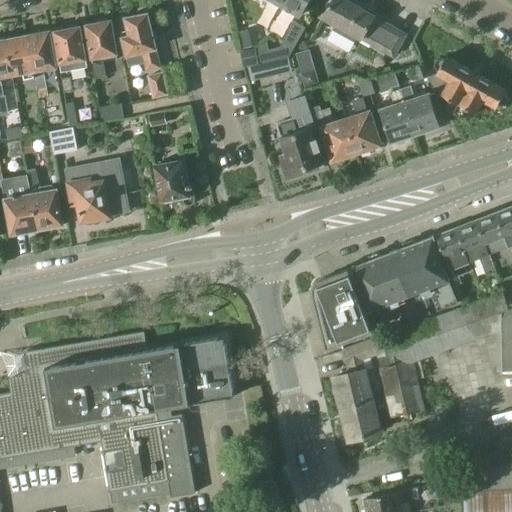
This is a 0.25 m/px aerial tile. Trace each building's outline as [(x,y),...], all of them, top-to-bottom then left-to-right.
[(271,0),(299,15),(307,0),(271,0)] [(345,0),(332,0),(323,17),(336,24),(333,30),(354,43),(358,37),(363,39),(362,39),(393,57),(406,34),(376,16),(376,17),(345,0)] [(146,70),(160,66),(147,13),(125,17),(130,36),(122,37),(127,55),(125,56),(128,67),(145,63),(146,70)] [(117,53),(111,20),(86,24),(92,57),(117,53)] [(295,46),(305,27),(293,20),(283,39),(294,46),(295,46)] [(54,30),(53,30),(60,65),(61,72),(88,67),(87,60),(86,60),(80,25),(77,26),(74,24),(67,25),(66,28),(54,30)] [(36,34),(27,35),(37,90),(47,88),(43,69),(55,66),(49,31),(47,32),(45,30),(38,31),(36,34)] [(7,39),(5,39),(12,74),(23,72),(26,92),(37,90),(27,35),(18,37),(15,35),(9,36),(7,39)] [(0,96),(4,96),(0,77),(12,74),(5,39),(3,40),(1,38),(0,38),(0,96)] [(295,46),(294,46),(283,39),(279,46),(256,51),(259,64),(289,56),(295,46)] [(311,50),(298,53),(302,70),(315,68),(311,50)] [(438,74),(429,76),(436,96),(442,94),(449,98),(466,68),(446,56),(444,59),(436,59),(433,65),(437,71),(436,73),(438,74)] [(103,60),(92,63),(92,64),(95,79),(106,77),(103,62),(103,60)] [(424,65),(415,68),(418,79),(427,77),(424,65)] [(449,98),(451,99),(446,109),(461,118),(467,108),(468,109),(486,79),(466,68),(449,98)] [(147,75),(152,99),(168,95),(162,72),(147,75)] [(301,74),(299,74),(303,89),(319,85),(317,77),(307,72),(301,74)] [(61,78),(63,92),(73,90),(70,76),(61,78)] [(367,82),(371,95),(379,92),(375,79),(367,82)] [(483,100),(496,107),(497,105),(505,105),(509,99),(505,92),(506,90),(486,79),(468,109),(475,113),(483,100)] [(415,96),(411,86),(400,89),(415,133),(425,129),(428,132),(435,130),(438,125),(440,124),(429,92),(415,96)] [(379,108),(390,141),(393,140),(396,143),(404,140),(405,136),(415,133),(400,89),(390,93),(393,103),(379,108)] [(310,110),(305,95),(287,101),(293,119),(291,120),(274,125),(283,155),(281,156),(285,166),(281,167),(284,179),(302,174),(301,170),(322,164),(317,150),(322,149),(316,129),(310,110)] [(359,151),(360,155),(370,152),(369,148),(381,144),(370,111),(367,111),(363,98),(352,101),(356,115),(345,118),(356,152),(359,151)] [(77,124),(74,102),(65,103),(68,125),(77,124)] [(123,117),(121,103),(99,107),(101,121),(123,117)] [(310,110),(316,129),(322,128),(332,160),(344,156),(345,160),(356,156),(355,153),(356,152),(345,118),(334,122),(329,108),(321,111),(320,107),(310,110)] [(145,114),(148,128),(167,124),(164,110),(145,114)] [(49,131),(54,154),(77,150),(73,127),(49,131)] [(102,166),(67,172),(69,184),(73,206),(79,205),(82,221),(93,219),(96,223),(108,221),(109,216),(110,216),(110,215),(129,211),(125,193),(122,193),(116,160),(101,163),(102,166)] [(194,198),(191,182),(187,183),(184,160),(154,166),(160,201),(163,201),(163,202),(183,199),(183,200),(184,202),(184,203),(187,204),(188,204),(190,204),(192,204),(192,203),(193,202),(194,202),(194,201),(195,200),(194,198)] [(37,171),(27,173),(27,175),(29,184),(30,194),(31,194),(35,213),(38,229),(49,227),(52,230),(59,228),(61,224),(63,224),(56,189),(53,189),(41,192),(40,187),(37,171)] [(2,173),(0,173),(0,187),(3,187),(4,190),(5,199),(12,234),(24,232),(27,234),(33,233),(35,230),(38,229),(35,213),(31,194),(30,194),(29,184),(27,175),(25,175),(23,173),(16,174),(14,177),(3,179),(2,173)] [(511,204),(497,211),(511,254),(511,204)] [(511,254),(497,211),(477,219),(489,253),(499,249),(502,258),(499,259),(502,267),(511,262),(511,254)] [(477,219),(458,226),(470,260),(479,257),(485,275),(495,271),(489,253),(477,219)] [(459,277),(472,271),(469,261),(470,260),(458,226),(435,235),(449,268),(456,285),(461,283),(459,277)] [(433,236),(393,252),(409,294),(419,321),(431,317),(424,300),(420,301),(419,298),(424,296),(427,295),(430,303),(434,302),(438,311),(457,304),(448,279),(449,279),(433,236)] [(393,252),(353,267),(369,310),(387,303),(390,308),(400,304),(398,299),(409,294),(393,252)] [(339,271),(318,279),(319,279),(317,280),(316,281),(315,282),(314,283),(313,284),(312,286),(312,287),(312,289),(312,290),(312,291),(312,292),(326,348),(372,330),(350,273),(349,273),(347,268),(339,271)] [(387,354),(390,362),(381,366),(378,367),(385,397),(389,410),(390,417),(426,409),(414,362),(495,332),(496,371),(511,370),(511,302),(506,304),(502,292),(431,317),(419,321),(382,333),(380,334),(386,352),(387,354)] [(0,511),(0,458),(21,455),(99,441),(108,491),(110,491),(112,504),(170,493),(171,497),(195,493),(182,415),(172,416),(170,407),(233,396),(232,390),(223,336),(179,344),(146,349),(143,331),(41,348),(41,349),(23,352),(25,362),(19,372),(9,374),(12,391),(0,393),(0,511)] [(380,334),(375,336),(342,348),(348,365),(349,367),(364,361),(377,356),(386,352),(380,334)] [(387,354),(378,358),(381,366),(390,362),(387,354)] [(350,372),(332,377),(337,394),(336,394),(338,406),(340,406),(340,408),(373,400),(364,361),(349,367),(350,372)] [(373,400),(340,408),(344,425),(343,425),(346,437),(347,437),(348,440),(381,432),(376,413),(389,410),(385,397),(373,400)] [(511,511),(511,461),(461,472),(462,511),(511,511)] [(397,491),(363,498),(365,511),(401,511),(400,504),(410,501),(410,500),(418,498),(418,497),(416,487),(397,491)]
